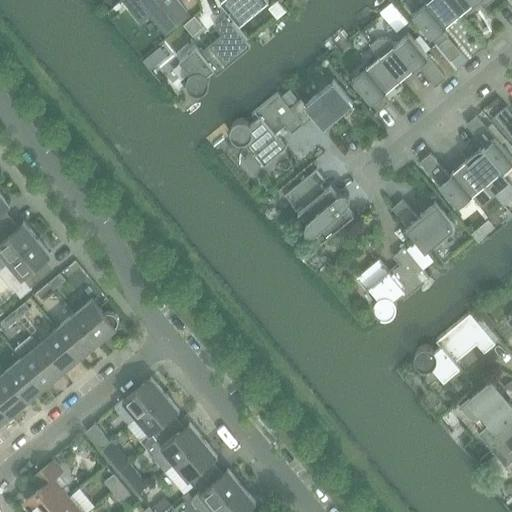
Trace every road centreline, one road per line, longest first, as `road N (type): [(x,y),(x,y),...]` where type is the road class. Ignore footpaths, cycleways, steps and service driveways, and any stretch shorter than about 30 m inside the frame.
road 1 (tertiary): [(168,339),(140,305),(105,229),(0,102)]
road 2 (tertiary): [(314,511),(168,339)]
road 3 (residential): [(0,475),(168,339)]
road 4 (residential): [(370,161),(511,45)]
